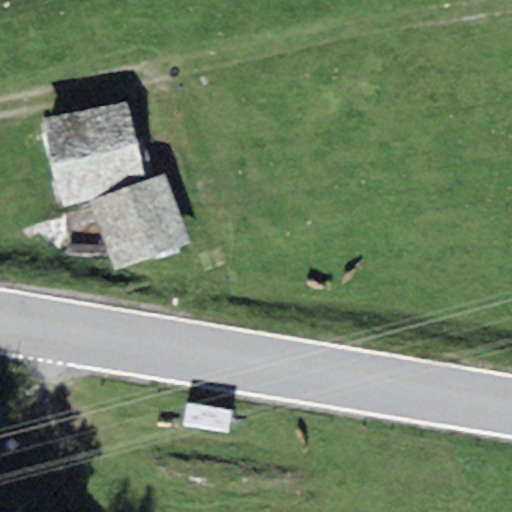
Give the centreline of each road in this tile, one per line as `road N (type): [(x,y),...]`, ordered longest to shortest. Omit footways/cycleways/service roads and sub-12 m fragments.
road 1 (track): [(0,106),(511,0)]
road 2 (tertiary): [(511,413),(0,329)]
